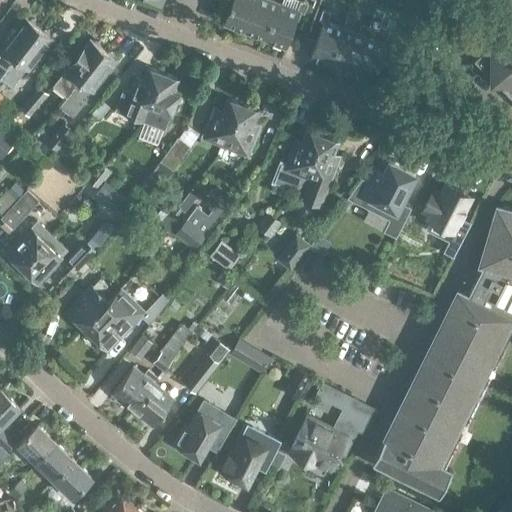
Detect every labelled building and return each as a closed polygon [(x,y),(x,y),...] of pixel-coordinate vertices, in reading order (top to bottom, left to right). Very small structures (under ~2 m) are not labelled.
[(232,0),(224,22),(244,30),(256,0),(232,0)] [(256,0),(244,30),(265,38),(279,2),(272,0),(256,0)] [(279,2),(265,38),(285,46),(299,11),(304,12),(308,3),(301,0),(300,0),(297,9),(279,2)] [(330,64),(344,28),(327,21),(331,11),(323,8),(319,18),(324,20),(310,56),(330,64)] [(369,26),(351,72),(372,80),(386,44),(372,39),(376,29),(378,30),(385,11),(376,8),(369,26)] [(457,11),(445,21),(455,33),(467,23),(457,11)] [(35,18),(29,19),(25,16),(0,48),(3,50),(0,53),(0,76),(0,77),(39,27),(36,24),(35,18)] [(355,32),(344,28),(330,64),(351,72),(369,26),(361,23),(358,33),(355,32)] [(511,25),(511,26),(509,23),(473,60),(511,98),(511,25)] [(42,29),(39,27),(0,77),(12,86),(26,68),(29,70),(54,38),(50,35),(49,29),(42,29)] [(100,40),(92,40),(89,38),(64,70),(52,85),(66,96),(103,48),(101,46),(100,40)] [(103,48),(66,96),(59,106),(72,117),(85,101),(86,101),(118,60),(115,57),(113,50),(106,51),(103,48)] [(114,110),(143,121),(161,73),(146,67),(141,79),(135,77),(129,92),(122,89),(114,110)] [(172,91),(176,79),(161,73),(143,121),(162,129),(168,114),(170,114),(178,93),(172,91)] [(29,116),(49,93),(39,85),(20,107),(29,116)] [(221,108),(213,105),(200,138),(224,147),(243,102),(226,96),(221,108)] [(0,116),(4,119),(12,109),(0,100),(0,116)] [(259,109),(243,102),(224,147),(249,156),(262,124),(254,121),(259,109)] [(46,141),(56,150),(73,130),(63,122),(46,141)] [(0,158),(18,140),(4,126),(0,129),(0,158)] [(280,162),(273,182),(295,190),(304,178),(307,169),(321,135),(305,129),(300,142),(295,139),(285,164),(280,162)] [(304,178),(309,180),(302,199),(321,206),(328,188),(340,157),(331,153),(336,141),(321,135),(307,169),(304,178)] [(173,170),(191,146),(177,136),(160,160),(173,170)] [(347,197),(389,219),(383,230),(396,237),(411,207),(403,202),(418,173),(388,157),(382,170),(373,165),(366,179),(362,177),(347,197)] [(98,161),(85,177),(99,187),(104,180),(112,171),(98,161)] [(0,180),(9,171),(3,166),(0,169),(0,180)] [(104,180),(99,187),(93,195),(119,215),(131,200),(104,180)] [(429,220),(425,228),(459,245),(471,221),(463,217),(474,195),(444,180),(439,189),(432,185),(419,211),(426,215),(424,218),(429,220)] [(15,181),(7,190),(15,198),(24,190),(15,181)] [(40,198),(28,187),(1,216),(13,227),(40,198)] [(172,209),(178,213),(181,208),(176,204),(172,209)] [(175,232),(177,234),(194,247),(206,232),(207,233),(216,221),(208,214),(196,204),(187,217),(186,217),(185,219),(182,223),(175,232)] [(139,218),(144,211),(136,205),(131,212),(139,218)] [(511,210),(496,205),(479,263),(483,264),(468,294),(457,289),(449,305),(460,310),(382,465),(372,460),(381,444),(379,443),(370,461),(425,488),(429,481),(441,487),(450,470),(437,463),(442,454),(448,457),(457,440),(450,436),(455,427),(462,430),(471,413),(464,410),(469,400),(475,403),(511,330),(511,210)] [(267,210),(256,225),(264,230),(274,216),(267,210)] [(282,222),(274,216),(264,230),(271,236),(282,222)] [(53,234),(37,219),(30,226),(29,225),(4,251),(21,267),(53,234)] [(290,269),(310,243),(296,232),(276,257),(290,269)] [(69,249),(53,234),(21,267),(38,284),(63,258),(62,256),(69,249)] [(308,247),(324,253),(331,241),(319,234),(308,247)] [(75,271),(96,250),(85,239),(64,260),(75,271)] [(240,254),(221,239),(209,255),(228,271),(240,254)] [(227,287),(233,279),(224,272),(219,279),(218,280),(227,287)] [(83,327),(106,302),(98,294),(108,285),(100,277),(92,285),(90,283),(65,310),(83,327)] [(121,286),(106,302),(83,327),(107,350),(141,314),(149,323),(169,298),(163,291),(145,310),(121,286)] [(163,369),(193,331),(182,322),(179,326),(179,325),(168,338),(168,339),(159,350),(161,351),(153,361),(163,369)] [(194,330),(200,335),(205,329),(199,323),(194,330)] [(129,349),(140,358),(153,342),(142,333),(129,349)] [(229,353),(262,372),(272,356),(239,337),(229,353)] [(184,383),(195,392),(230,347),(217,338),(206,352),(208,353),(184,383)] [(147,367),(144,372),(134,364),(112,392),(114,394),(114,398),(120,402),(123,401),(132,409),(154,380),(158,376),(147,367)] [(298,398),(310,374),(296,367),(284,391),(298,398)] [(375,406),(322,379),(315,394),(342,408),(333,424),(306,411),(285,451),(314,466),(316,463),(330,470),(337,456),(343,459),(358,430),(362,432),(375,406)] [(154,380),(132,409),(141,416),(141,419),(147,423),(150,423),(152,425),(174,396),(154,380)] [(0,387),(0,428),(21,406),(1,387),(0,387)] [(217,450),(236,417),(203,397),(198,407),(197,407),(188,422),(185,420),(172,442),(179,446),(178,447),(199,459),(208,445),(217,450)] [(35,462),(56,440),(37,422),(16,444),(35,462)] [(281,440),(247,422),(242,432),(240,430),(232,446),(229,444),(217,469),(225,473),(224,474),(248,486),(258,467),(265,471),(281,440)] [(0,444),(10,434),(4,428),(0,431),(0,444)] [(16,441),(10,434),(0,444),(0,445),(6,451),(16,441)] [(56,440),(35,462),(53,480),(74,458),(56,440)] [(74,458),(53,480),(73,498),(94,476),(74,458)] [(16,498),(27,487),(19,479),(9,490),(16,498)] [(431,511),(433,507),(386,484),(372,511),(431,511)] [(133,511),(137,506),(115,491),(100,511),(133,511)] [(8,511),(14,510),(11,500),(5,502),(8,511)]
